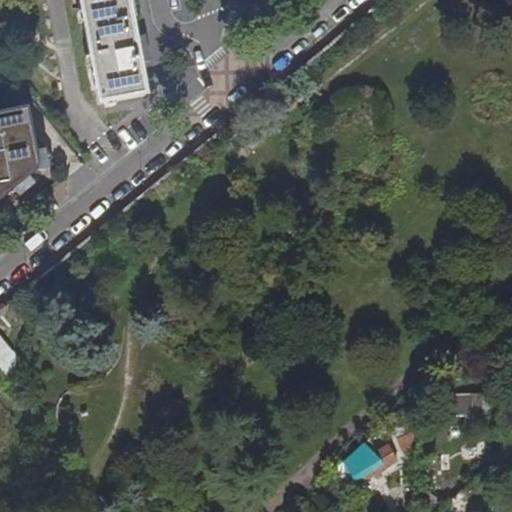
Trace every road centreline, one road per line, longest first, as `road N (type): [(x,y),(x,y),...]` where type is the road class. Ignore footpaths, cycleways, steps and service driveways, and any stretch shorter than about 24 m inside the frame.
road 1 (unclassified): [(0,267),(226,90)]
road 2 (unclassified): [(226,90),(337,0)]
